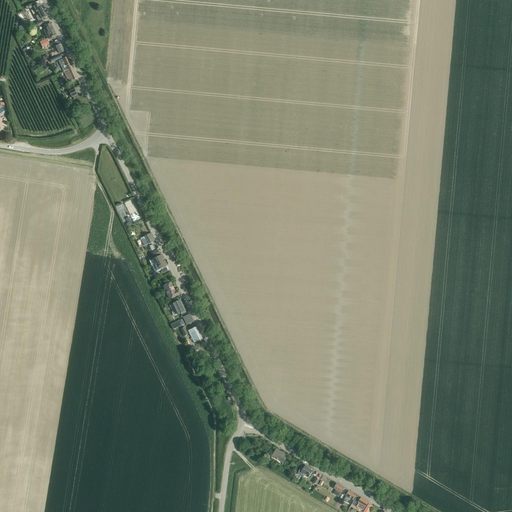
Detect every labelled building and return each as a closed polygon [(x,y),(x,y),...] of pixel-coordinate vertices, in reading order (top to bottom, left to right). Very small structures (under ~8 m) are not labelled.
[(38,12),(42,20),(47,17),(43,9),(41,10),(39,4),(35,6),(34,3),(26,7),(27,10),(33,7),(36,13),(38,12)] [(47,38),(53,35),(55,33),(50,24),(45,26),(46,29),(43,31),(47,38)] [(39,42),(42,48),(49,45),(47,39),(39,42)] [(54,43),(59,54),(65,51),(61,44),(59,41),(54,43)] [(64,63),(67,70),(72,68),(67,57),(60,61),(61,64),(64,63)] [(67,79),(68,78),(70,82),(77,78),(72,68),(67,70),(63,72),(67,79)] [(72,97),(73,100),(74,100),(78,98),(74,89),(69,91),(72,97)] [(144,246),(149,244),(155,241),(151,233),(145,236),(140,238),(144,246)] [(154,257),(148,260),(150,264),(153,263),(154,265),(164,260),(161,255),(160,256),(160,255),(160,254),(158,251),(152,253),(153,257),(154,257)] [(164,260),(154,265),(156,271),(157,271),(159,269),(160,271),(162,275),(168,272),(168,271),(166,268),(166,267),(165,266),(167,266),(164,260)] [(163,286),(169,299),(179,294),(177,290),(175,291),(171,283),(163,286)] [(173,304),(172,305),(176,315),(178,315),(186,311),(180,300),(173,304)] [(183,319),(176,322),(176,323),(179,327),(186,324),(186,325),(191,323),(189,320),(185,323),(183,319)] [(194,343),(196,342),(202,339),(196,327),(192,329),(188,331),(194,343)] [(272,457),(271,458),(282,465),(283,463),(285,461),(288,455),(277,449),(275,451),(274,454),(272,457)] [(298,473),(304,477),(305,475),(310,467),(306,465),(305,467),(302,466),(300,470),(298,473)] [(310,467),(305,475),(311,478),(314,473),(312,472),(313,470),(310,467)] [(336,490),(334,493),(333,494),(339,497),(345,488),(337,484),(336,485),(334,484),(333,487),(334,488),(334,489),(336,490)] [(347,496),(346,497),(344,500),(348,503),(350,498),(353,500),(356,495),(349,491),(348,492),(346,491),(344,495),(347,496)] [(356,506),(359,508),(364,511),(369,502),(361,497),(359,502),(355,500),(352,504),(355,507),(356,506)]
